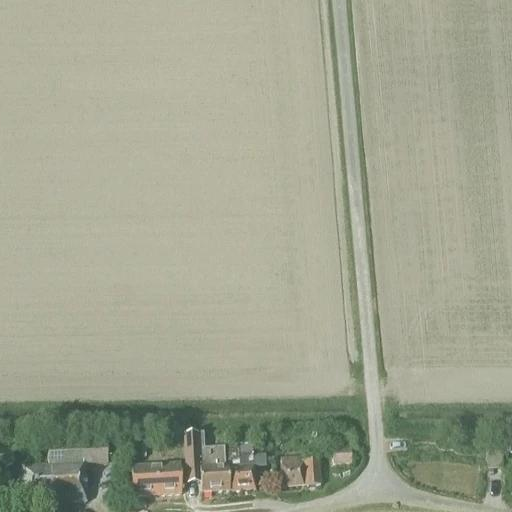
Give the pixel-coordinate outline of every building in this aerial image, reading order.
[(223,451),(203,452),(202,437),(182,438),(185,479),(198,478),(200,496),(228,494),(227,470),(224,470),(223,451)] [(141,438),(141,461),(146,461),(146,458),(148,458),(147,453),(152,453),(152,443),(147,443),(147,438),(141,438)] [(350,466),(349,452),(348,444),(337,444),(337,453),(331,454),(332,468),(350,466)] [(83,467),(106,465),(105,447),(46,451),(47,468),(20,470),(21,508),(85,505),(83,467)] [(252,469),(263,469),(263,459),(251,460),(250,449),(228,451),(228,464),(229,494),(254,492),(252,469)] [(12,455),(0,455),(0,470),(9,470),(12,466),(12,455)] [(281,490),(319,488),(317,464),(301,465),(300,460),(279,461),(281,490)] [(131,500),(180,497),(179,467),(129,470),(131,500)]
